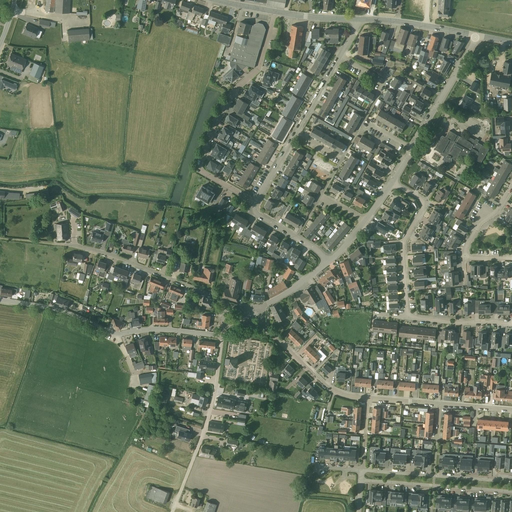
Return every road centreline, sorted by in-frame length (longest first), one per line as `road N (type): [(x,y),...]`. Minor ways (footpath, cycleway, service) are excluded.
road 1 (residential): [(255,202),(200,164),(216,119),(258,67),(274,11)]
road 2 (residential): [(221,336),(117,334),(0,300)]
road 3 (residential): [(226,306),(133,263),(54,244)]
road 4 (residential): [(171,511),(210,407),(221,336)]
road 5 (residential): [(406,316),(402,243),(423,204),(392,182)]
road 6 (residential): [(361,480),(511,492)]
road 7 (residential): [(511,477),(361,470)]
road 8 (residential): [(368,398),(333,391),(262,326)]
road 9 (residential): [(412,148),(476,35)]
